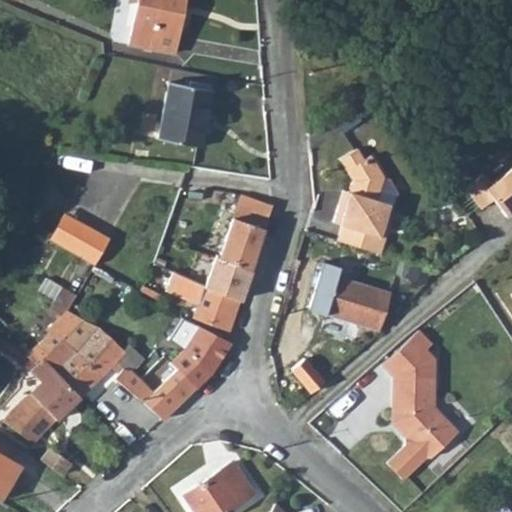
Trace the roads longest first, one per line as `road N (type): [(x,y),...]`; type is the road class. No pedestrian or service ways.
road 1 (residential): [(228,405),(254,342),(290,201),(275,0)]
road 2 (residential): [(82,511),(183,425),(228,405)]
road 3 (residential): [(374,511),(228,405)]
